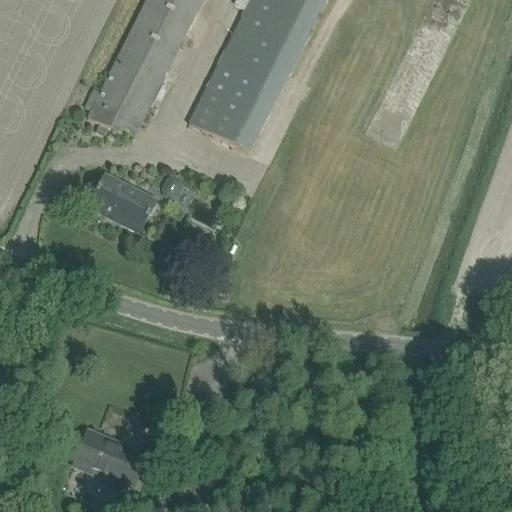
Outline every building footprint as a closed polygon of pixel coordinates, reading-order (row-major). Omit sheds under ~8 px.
[(148,0),(101,96),(92,114),(88,121),(99,126),(108,131),(132,143),(203,0),(148,0)] [(327,0),(253,0),(198,109),(189,127),(249,157),(258,139),(327,0)] [(252,0),(237,0),(234,7),(246,13),(252,0)] [(89,211),(140,237),(156,204),(105,179),(89,211)] [(174,179),(171,181),(166,183),(162,191),(164,199),(171,203),(178,200),(182,190),(181,182),(179,181),(174,179)] [(133,493),(147,459),(88,435),(74,469),(133,493)]
